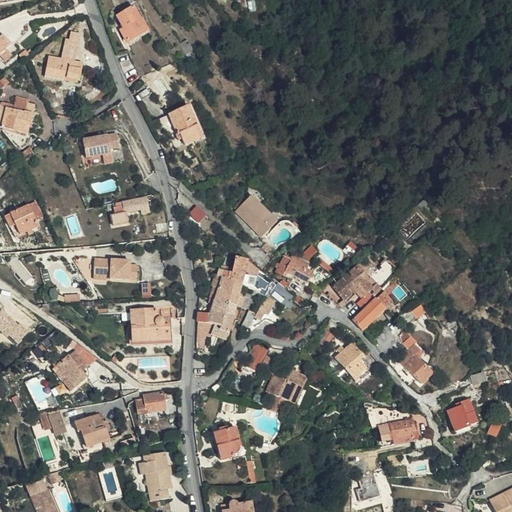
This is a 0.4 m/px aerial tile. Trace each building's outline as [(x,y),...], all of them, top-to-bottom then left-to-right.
[(131,45),(149,34),(134,9),(118,19),(126,33),(124,34),(131,45)] [(66,57),(70,22),(55,33),(53,55),(66,57)] [(0,53),(4,49),(12,43),(2,33),(0,34),(0,53)] [(4,49),(0,53),(0,58),(3,61),(10,56),(4,49)] [(17,55),(21,59),(27,54),(30,52),(28,50),(25,52),(24,50),(17,55)] [(80,59),(66,57),(53,55),(43,53),(40,77),(63,81),(64,75),(78,77),(80,59)] [(0,130),(3,131),(28,137),(32,113),(22,111),(21,114),(0,109),(0,130)] [(176,153),(205,144),(196,111),(164,121),(171,136),(176,153)] [(31,137),(28,137),(3,131),(2,136),(19,148),(24,149),(29,146),(31,137)] [(117,146),(114,131),(80,137),(83,156),(108,152),(107,148),(117,146)] [(146,195),(145,191),(144,191),(115,200),(116,205),(113,206),(114,208),(109,210),(113,220),(125,217),(122,208),(138,202),(137,198),(146,195)] [(149,205),(146,195),(137,198),(138,202),(140,208),(149,205)] [(256,233),(270,217),(248,199),(235,214),(256,233)] [(5,215),(16,238),(38,226),(27,204),(5,215)] [(12,240),(16,238),(5,215),(0,217),(12,240)] [(168,227),(166,215),(155,217),(157,229),(168,227)] [(275,222),(270,217),(256,233),(262,238),(275,222)] [(306,247),(302,252),(308,258),(313,253),(306,247)] [(241,274),(247,254),(233,251),(227,271),(241,274)] [(80,268),(93,268),(101,269),(101,274),(125,276),(127,261),(117,260),(117,257),(82,253),(80,268)] [(286,254),(278,271),(285,275),(287,271),(308,281),(313,271),(307,268),(310,262),(293,253),(292,257),(286,254)] [(334,275),(337,273),(321,259),(318,263),(325,269),(323,271),(329,276),(332,273),(334,275)] [(327,281),(334,275),(332,273),(329,276),(323,271),(325,269),(318,263),(317,265),(315,270),(327,281)] [(373,280),(358,264),(334,285),(346,299),(357,289),(364,297),(367,294),(372,300),(384,290),(379,284),(375,287),(370,282),(373,280)] [(226,275),(227,271),(218,268),(212,294),(223,297),(233,299),(239,280),(240,278),(226,275)] [(398,277),(384,289),(389,294),(402,282),(398,277)] [(389,294),(384,289),(384,290),(372,300),(367,294),(364,297),(360,301),(367,309),(356,319),(363,328),(394,300),(389,294)] [(209,306),(197,305),(196,350),(203,350),(204,331),(208,331),(210,321),(210,315),(219,316),(223,297),(212,294),(209,306)] [(264,320),(276,301),(268,296),(256,315),(264,320)] [(133,336),(166,334),(165,314),(174,313),(173,304),(132,306),(133,336)] [(418,317),(426,311),(422,305),(413,311),(418,317)] [(228,318),(219,316),(210,315),(210,321),(226,325),(228,318)] [(210,321),(208,331),(223,333),(226,325),(210,321)] [(326,346),(334,335),(327,330),(319,341),(326,346)] [(35,345),(42,339),(38,335),(31,340),(35,345)] [(269,349),(258,343),(247,364),(259,370),(269,349)] [(353,343),(346,348),(341,352),(336,357),(355,379),(368,368),(361,360),(365,357),(353,343)] [(434,372),(418,354),(423,350),(417,343),(400,359),(422,383),(434,372)] [(70,355),(83,371),(89,365),(76,349),(70,355)] [(88,378),(83,371),(70,355),(53,369),(71,391),(88,378)] [(300,386),(302,386),(306,374),(285,367),(281,378),(274,376),(268,391),(284,397),(293,384),(300,386)] [(487,381),(485,372),(472,375),(474,384),(487,381)] [(293,384),(284,397),(295,401),(300,386),(293,384)] [(166,409),(163,392),(158,392),(152,393),(137,400),(140,412),(166,409)] [(469,423),(477,420),(469,398),(461,401),(463,405),(448,410),(456,432),(470,427),(469,423)] [(378,407),(365,402),(374,427),(380,426),(383,439),(393,437),(395,445),(414,442),(412,430),(416,430),(415,420),(413,420),(412,412),(409,412),(394,410),(378,407)] [(66,433),(60,408),(51,410),(55,427),(57,435),(66,433)] [(55,427),(51,410),(43,412),(47,429),(55,427)] [(101,413),(76,420),(79,429),(81,429),(87,445),(101,441),(104,441),(111,439),(105,419),(103,420),(101,413)] [(496,421),(493,420),(488,434),(497,438),(504,421),(498,418),(496,421)] [(243,452),(236,428),(229,429),(229,427),(221,429),(222,431),(214,433),(222,461),(233,457),(233,455),(243,452)] [(111,439),(104,441),(106,449),(109,453),(122,449),(120,443),(124,435),(111,439)] [(87,448),(81,450),(84,462),(94,459),(90,447),(87,448)] [(145,490),(147,500),(167,495),(165,486),(169,485),(159,448),(152,450),(154,455),(140,458),(136,459),(139,468),(145,467),(151,488),(145,490)] [(154,455),(152,450),(139,453),(140,458),(154,455)] [(249,473),(245,452),(239,453),(243,474),(249,473)] [(399,454),(389,457),(391,467),(401,464),(399,454)] [(358,488),(361,501),(380,495),(374,473),(362,476),(365,486),(358,488)] [(55,503),(56,503),(47,481),(26,490),(36,511),(44,508),(45,511),(57,511),(59,511),(55,503)] [(511,511),(511,490),(492,500),(497,511),(511,511)] [(246,511),(247,511),(245,500),(229,502),(227,498),(225,497),(222,498),(220,502),(220,507),(214,508),(214,511),(246,511)]
